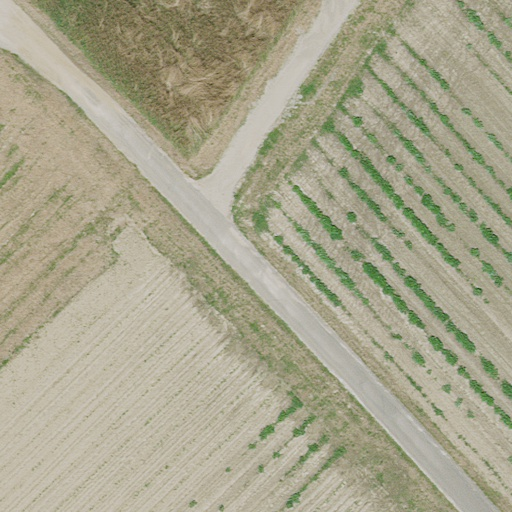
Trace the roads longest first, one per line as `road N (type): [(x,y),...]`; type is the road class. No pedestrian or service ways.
road 1 (track): [(0,19),(201,207),(481,511)]
road 2 (track): [(201,207),(345,0)]
